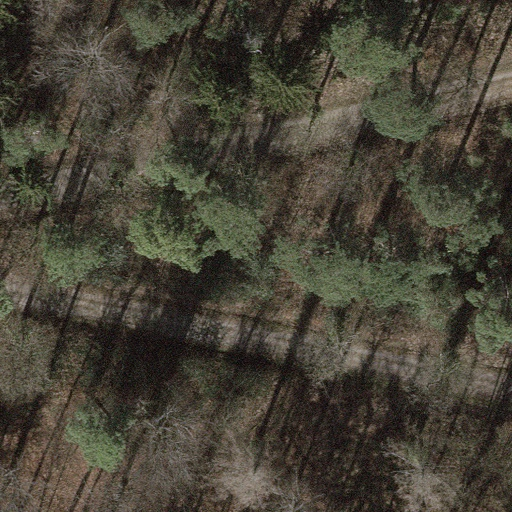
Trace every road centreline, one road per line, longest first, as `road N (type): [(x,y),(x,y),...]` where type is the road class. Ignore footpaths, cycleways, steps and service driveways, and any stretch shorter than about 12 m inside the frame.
road 1 (track): [(0,198),(511,82)]
road 2 (track): [(0,282),(511,392)]
